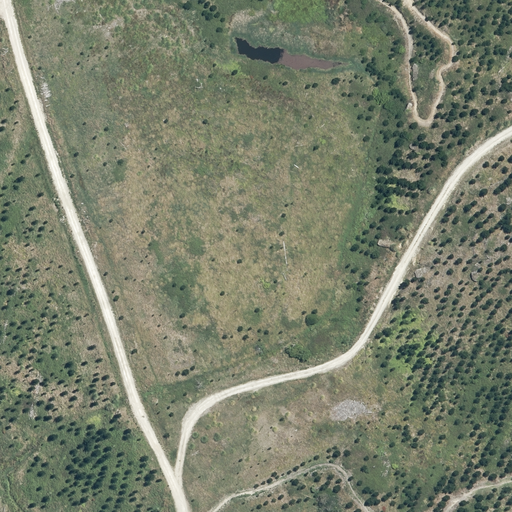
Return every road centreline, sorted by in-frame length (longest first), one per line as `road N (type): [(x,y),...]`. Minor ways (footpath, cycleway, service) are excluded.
road 1 (track): [(4,0),(133,398),(183,511)]
road 2 (track): [(511,129),(449,183),(347,355),(200,407),(186,428),(175,489)]
